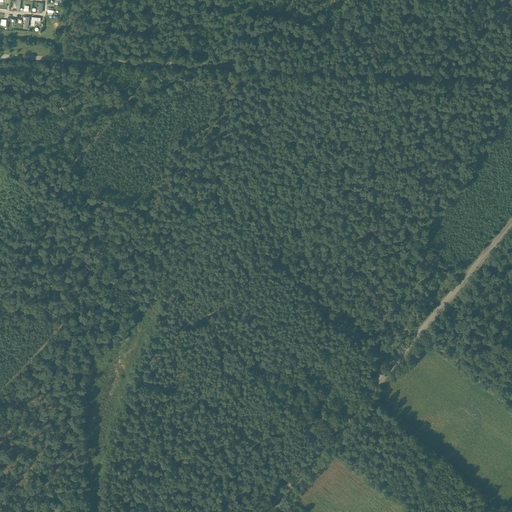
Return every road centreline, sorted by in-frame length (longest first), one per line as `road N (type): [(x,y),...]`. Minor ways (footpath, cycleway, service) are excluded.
road 1 (unclassified): [(0,56),(511,77)]
road 2 (track): [(156,63),(59,191),(87,230),(89,271),(72,311),(0,390)]
road 3 (unclassified): [(267,511),(511,217)]
